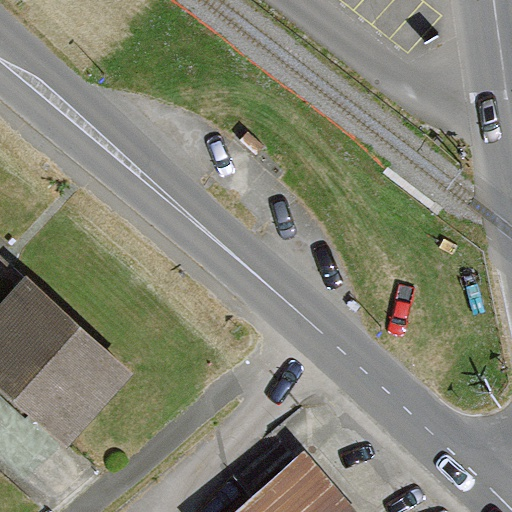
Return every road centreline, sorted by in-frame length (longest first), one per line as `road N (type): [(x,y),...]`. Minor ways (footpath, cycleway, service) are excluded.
road 1 (tertiary): [(511,500),(480,488),(381,386),(0,52)]
road 2 (primary): [(491,0),(511,147)]
